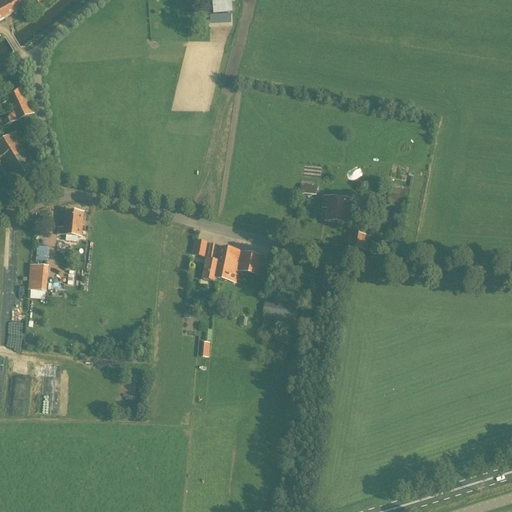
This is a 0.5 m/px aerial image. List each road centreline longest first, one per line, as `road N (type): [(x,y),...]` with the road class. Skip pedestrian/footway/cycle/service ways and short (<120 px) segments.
road 1 (unclassified): [(511,282),(369,264),(102,198),(55,198)]
road 2 (unclassified): [(55,198),(35,54),(97,0)]
road 3 (primary): [(384,511),(511,472)]
